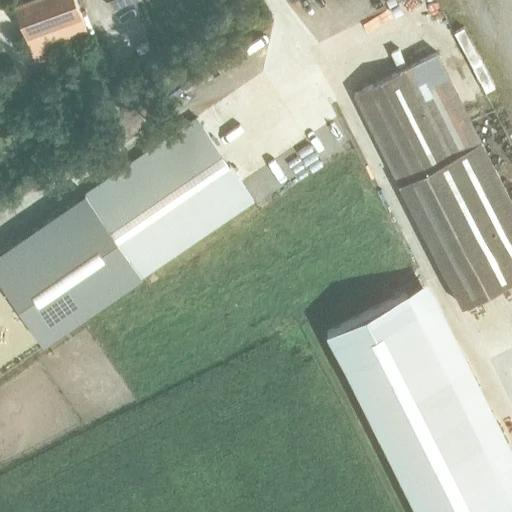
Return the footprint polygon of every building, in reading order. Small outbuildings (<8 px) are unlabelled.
[(77,0),(14,0),(34,59),(91,38),(77,0)] [(396,3),(370,12),(374,22),(399,13),(396,3)] [(469,20),(459,25),(490,86),(500,80),(469,20)] [(232,69),(257,52),(252,44),(226,62),(232,69)] [(511,197),(437,48),(354,90),(462,307),(511,281),(511,197)] [(181,62),(162,75),(168,83),(187,70),(181,62)] [(152,69),(119,88),(129,107),(163,88),(152,69)] [(197,113),(85,189),(144,274),(256,198),(197,113)] [(306,114),(279,132),(286,143),(313,125),(306,114)] [(511,511),(511,446),(427,277),(326,328),(417,511),(511,511)]
